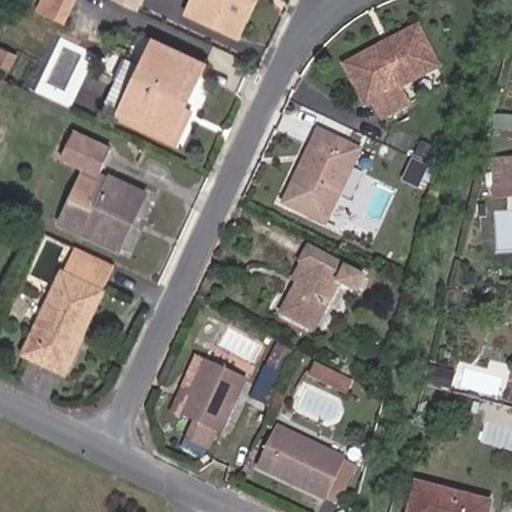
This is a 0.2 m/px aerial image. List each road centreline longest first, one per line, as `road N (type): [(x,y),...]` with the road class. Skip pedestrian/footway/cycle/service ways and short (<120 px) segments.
road 1 (residential): [(323,0),(100,448)]
road 2 (residential): [(100,448),(214,498)]
